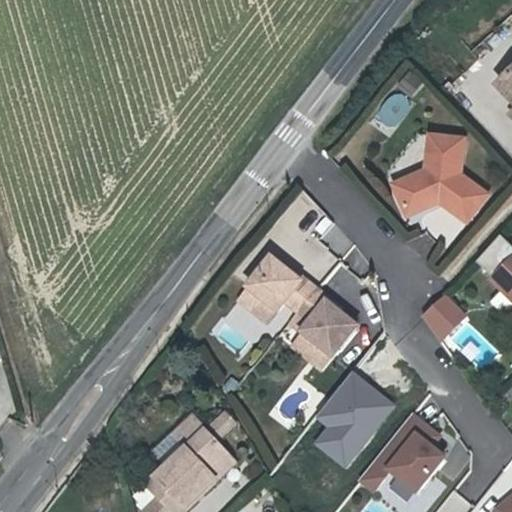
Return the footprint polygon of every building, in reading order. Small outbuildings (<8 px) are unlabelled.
[(511,63),(494,81),(511,99),(511,63)] [(399,93),(384,114),(399,125),(414,104),(399,93)] [(407,214),(438,199),(466,219),(485,191),(457,172),(461,136),(427,132),(423,169),(393,183),(407,214)] [(274,235),(321,275),(338,255),(292,214),(274,235)] [(493,273),(511,253),(511,241),(502,231),(478,259),(493,273)] [(511,253),(493,273),(491,275),(511,295),(511,253)] [(271,260),(248,290),(278,313),(286,304),(311,323),(303,334),(334,358),(357,328),(327,303),(330,301),(317,291),(303,280),(301,283),(271,260)] [(211,427),(197,412),(178,430),(192,443),(150,481),(164,497),(178,511),(184,511),(240,462),(223,442),(240,425),(227,411),(211,427)] [(451,449),(456,442),(416,414),(363,487),(385,502),(386,501),(402,511),(425,511),(464,458),(451,449)] [(164,497),(147,511),(177,511),(178,511),(164,497)]
